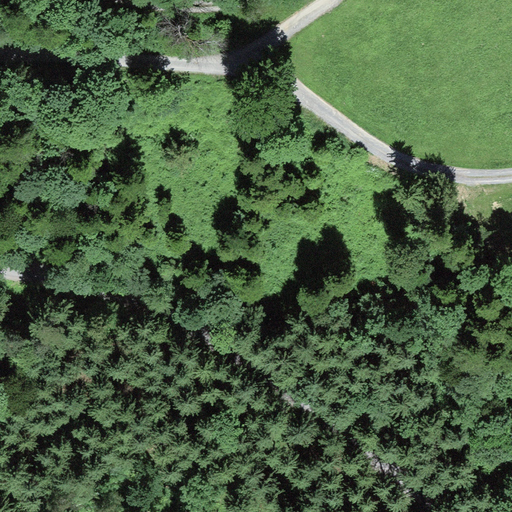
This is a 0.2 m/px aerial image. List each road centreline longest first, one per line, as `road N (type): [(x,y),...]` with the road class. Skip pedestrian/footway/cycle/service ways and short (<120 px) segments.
road 1 (track): [(428,511),(349,424),(268,370),(119,294),(0,267)]
road 2 (track): [(225,71),(287,83),(421,170),(511,177)]
road 3 (track): [(0,49),(119,51),(225,71)]
road 4 (track): [(125,0),(235,10),(286,0)]
road 5 (track): [(225,71),(324,0)]
